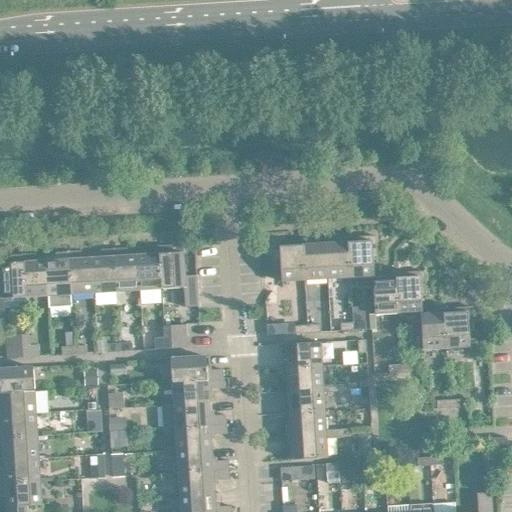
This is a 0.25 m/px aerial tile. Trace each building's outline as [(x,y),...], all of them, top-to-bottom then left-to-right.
[(378,231),(350,233),(352,273),(376,272),(375,256),(380,255),(378,231)] [(345,238),(327,239),(329,274),(352,273),(350,233),(345,233),(345,238)] [(307,276),(304,236),(300,236),(300,241),(281,242),(283,277),(307,276)] [(309,236),(304,236),(307,276),(329,274),(327,239),(309,240),(309,236)] [(185,243),(161,245),(164,284),(185,283),(187,303),(200,302),(198,271),(187,272),(185,243)] [(161,245),(139,246),(141,286),(164,284),(161,245)] [(139,246),(116,248),(118,287),(141,286),(139,246)] [(116,248),(93,249),(95,289),(118,287),(116,248)] [(93,249),(70,250),(73,290),(95,289),(93,249)] [(47,252),(50,291),(51,303),(73,302),(73,290),(70,250),(47,252)] [(47,252),(25,253),(27,293),(50,291),(47,252)] [(27,293),(25,253),(1,255),(3,283),(0,283),(0,314),(7,314),(5,294),(27,293)] [(426,267),(398,269),(400,308),(424,307),(423,291),(428,291),(426,267)] [(400,308),(398,269),(393,269),(393,274),(374,275),(376,310),(400,308)] [(278,273),(267,273),(267,288),(279,287),(278,284),(278,273)] [(474,303),(446,304),(448,344),(472,343),(471,327),(475,326),(474,303)] [(448,344),(446,304),(441,304),(441,309),(422,310),(424,345),(448,344)] [(368,317),(355,318),(355,326),(368,325),(368,317)] [(355,326),(355,318),(342,319),(343,327),(355,326)] [(166,322),(167,332),(167,333),(188,332),(187,320),(166,322)] [(322,320),(309,321),(310,329),(323,328),(322,320)] [(310,329),(309,321),(297,322),(297,330),(310,329)] [(8,332),(9,343),(30,342),(30,341),(30,331),(8,332)] [(167,333),(167,332),(157,333),(158,345),(189,343),(188,332),(167,333)] [(360,336),(361,349),(369,348),(368,336),(360,336)] [(134,338),(121,339),(122,347),(134,346),(134,338)] [(283,359),(284,364),(324,362),(322,338),(287,340),(288,359),(283,359)] [(122,347),(121,339),(109,340),(109,348),(122,347)] [(30,342),(9,343),(9,354),(40,352),(39,341),(30,341),(30,342)] [(88,341),(76,342),(76,350),(89,349),(88,341)] [(76,350),(76,342),(63,343),(64,351),(76,350)] [(173,354),(174,378),(224,374),(224,365),(208,366),(207,352),(173,354)] [(126,360),(112,361),(112,369),(127,369),(126,360)] [(404,368),(403,360),(391,361),(391,369),(404,368)] [(416,360),(403,360),(404,368),(416,368),(416,360)] [(289,368),(290,387),(325,384),(325,380),(324,362),(284,364),(284,369),(289,368)] [(0,378),(0,388),(36,386),(35,363),(0,364),(0,366),(1,379),(0,378)] [(99,365),(86,366),(86,382),(100,381),(99,365)] [(174,378),(175,400),(210,398),(209,385),(225,384),(224,374),(174,378)] [(337,380),(338,388),(350,387),(349,379),(337,380)] [(325,380),(325,384),(325,388),(338,388),(337,380),(325,380)] [(286,405),(287,410),(326,407),(325,388),(325,384),(290,387),(291,405),(286,405)] [(0,398),(2,398),(3,411),(38,409),(36,386),(0,388),(0,398)] [(464,395),(451,396),(452,404),(464,403),(464,395)] [(452,404),(451,396),(439,397),(439,405),(452,404)] [(165,424),(177,423),(227,420),(227,410),(211,411),(210,398),(175,400),(163,401),(165,424)] [(103,406),(88,407),(90,428),(104,427),(103,406)] [(287,410),(288,432),(328,430),(327,426),(326,407),(287,410)] [(0,424),(0,433),(39,432),(38,409),(3,411),(3,424),(0,424)] [(128,413),(111,414),(112,427),(128,426),(128,413)] [(177,423),(178,446),(213,444),(212,431),(228,430),(227,420),(177,423)] [(327,426),(328,430),(328,434),(340,433),(340,425),(327,426)] [(352,425),(340,425),(340,433),(353,433),(352,425)] [(128,426),(112,427),(113,444),(129,443),(128,426)] [(328,430),(288,432),(289,456),(329,454),(328,434),(328,430)] [(0,443),(5,443),(5,456),(40,454),(39,432),(0,433),(0,443)] [(493,434),(494,445),(510,444),(509,433),(493,434)] [(373,439),(359,440),(360,452),(374,451),(373,439)] [(178,446),(180,469),(230,465),(230,456),(214,457),(213,444),(178,446)] [(444,452),(431,453),(432,461),(445,460),(444,452)] [(432,461),(431,453),(419,454),(419,462),(432,461)] [(0,469),(0,479),(42,477),(40,454),(5,456),(6,469),(0,469)] [(398,455),(386,456),(386,464),(399,463),(398,455)] [(386,464),(386,456),(373,457),(374,465),(386,464)] [(353,458),(340,459),(341,467),(353,466),(353,458)] [(341,467),(340,459),(328,459),(328,467),(341,467)] [(125,461),(114,461),(114,473),(126,472),(125,461)] [(106,462),(93,463),(93,474),(106,474),(106,462)] [(316,462),(283,464),(284,477),(317,474),(316,462)] [(180,469),(181,491),(216,489),(215,476),(231,475),(230,465),(180,469)] [(0,489),(7,489),(8,507),(22,511),(29,511),(29,502),(43,501),(42,477),(0,479),(0,489)] [(181,491),(182,511),(217,511),(233,511),(232,501),(217,502),(216,489),(181,491)] [(480,509),(458,510),(458,511),(493,511),(493,489),(479,489),(480,509)] [(299,511),(299,500),(285,501),(285,511),(299,511)]
